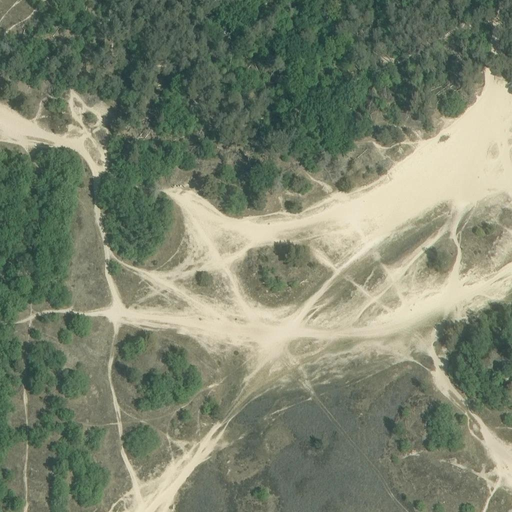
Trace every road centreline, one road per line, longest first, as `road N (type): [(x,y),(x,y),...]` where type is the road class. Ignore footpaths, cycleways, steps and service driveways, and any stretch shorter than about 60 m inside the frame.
road 1 (track): [(511,304),(467,320),(438,314),(401,328),(301,335),(148,317),(118,321),(109,363),(139,494),(135,511)]
road 2 (track): [(511,179),(203,236)]
